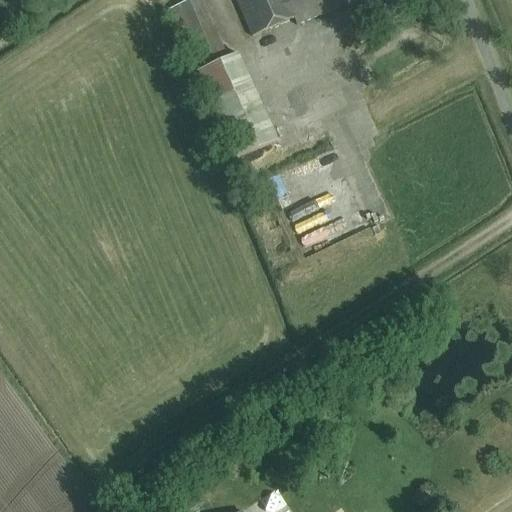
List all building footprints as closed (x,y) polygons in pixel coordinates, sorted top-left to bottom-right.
[(227,59),(200,0),(194,0),(168,12),(236,160),(277,141),(237,55),(227,59)] [(236,0),(252,37),(295,19),(297,25),(343,6),(345,2),(350,0),(236,0)] [(304,239),(331,229),(327,220),(301,229),(304,239)] [(305,245),(313,257),(332,245),(324,233),(305,245)] [(286,494),(260,511),(293,511),(297,510),(286,494)]
